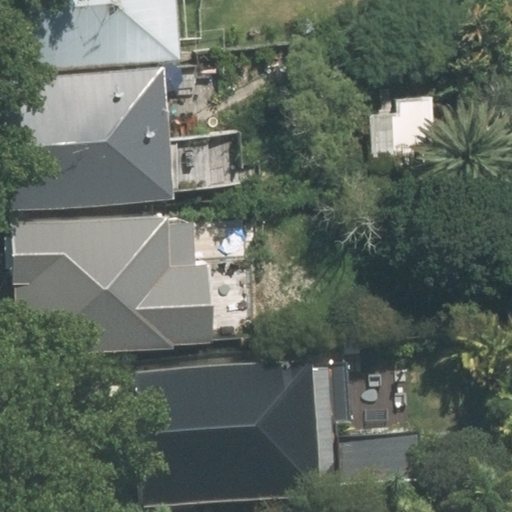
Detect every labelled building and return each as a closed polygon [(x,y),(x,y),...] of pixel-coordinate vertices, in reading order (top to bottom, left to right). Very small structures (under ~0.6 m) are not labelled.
[(0,0),(0,67),(166,63),(165,0),(0,0)] [(199,140),(159,141),(158,89),(187,89),(186,63),(166,63),(0,67),(0,207),(200,203),(199,140)] [(398,110),(363,113),(369,192),(404,190),(398,110)] [(3,349),(220,346),(219,254),(189,255),(189,215),(1,217),(3,349)] [(128,380),(134,511),(322,511),(325,511),(324,493),(419,487),(416,440),(348,444),(344,368),(128,380)]
